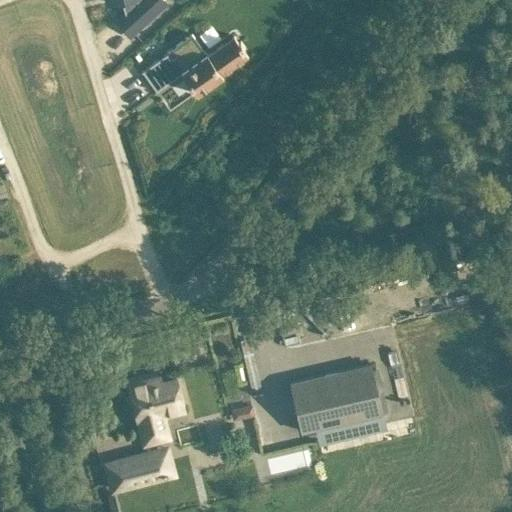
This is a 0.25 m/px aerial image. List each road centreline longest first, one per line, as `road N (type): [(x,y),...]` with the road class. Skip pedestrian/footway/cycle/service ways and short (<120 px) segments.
road 1 (unclassified): [(161,304),(230,261),(431,0)]
road 2 (residential): [(140,233),(72,0)]
road 3 (unclassified): [(0,346),(161,304)]
road 4 (residential): [(0,140),(37,244),(52,262),(76,261)]
